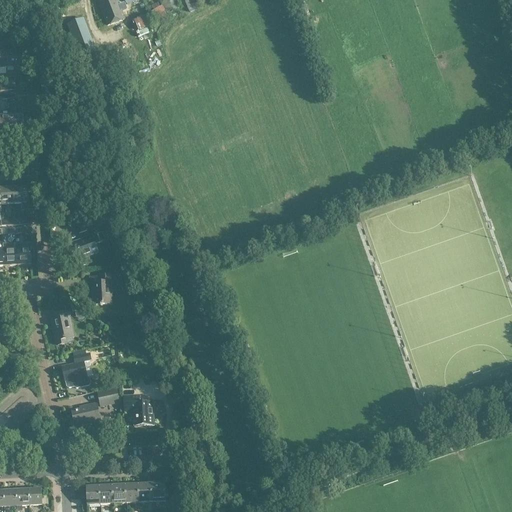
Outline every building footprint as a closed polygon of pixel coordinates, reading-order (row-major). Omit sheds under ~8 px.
[(125,9),(123,4),(119,6),(116,0),(109,0),(99,4),(107,26),(124,19),(121,11),(125,9)] [(179,7),(174,0),(172,0),(169,2),(168,0),(150,10),(155,19),(179,7)] [(188,11),(196,9),(193,0),(187,0),(186,0),(188,11)] [(135,19),(140,29),(151,24),(146,14),(135,19)] [(101,64),(84,19),(68,25),(85,70),(101,64)] [(5,54),(5,70),(18,69),(18,53),(5,54)] [(8,117),(8,133),(22,133),(21,116),(15,117),(14,104),(8,105),(8,117)] [(0,133),(8,133),(8,117),(1,118),(1,112),(0,112),(0,133)] [(0,206),(12,206),(11,189),(6,189),(6,188),(4,187),(0,187),(0,206)] [(25,188),(11,189),(12,206),(21,205),(21,211),(27,211),(26,205),(25,188)] [(13,220),(13,221),(13,226),(28,225),(27,218),(13,219),(14,220),(13,220)] [(79,234),(81,241),(70,246),(76,261),(96,253),(93,246),(100,243),(94,228),(93,225),(89,225),(81,228),(83,232),(79,234)] [(3,268),(16,267),(14,247),(11,247),(5,245),(1,245),(2,252),(3,268)] [(19,247),(14,247),(16,267),(29,267),(28,250),(19,251),(19,247)] [(111,284),(111,276),(99,276),(99,284),(92,284),(93,299),(92,299),(92,306),(111,305),(110,284),(111,284)] [(65,344),(64,340),(73,338),(68,314),(51,317),(57,346),(65,344)] [(73,358),(75,365),(83,364),(92,362),(90,354),(73,358)] [(88,378),(86,379),(83,364),(75,365),(62,368),(66,387),(69,389),(74,388),(76,389),(88,387),(89,386),(90,385),(90,384),(90,383),(90,382),(90,381),(89,380),(89,379),(88,378)] [(120,403),(117,389),(99,393),(102,407),(120,403)] [(153,426),(152,403),(140,404),(139,397),(123,398),(124,413),(136,412),(137,419),(136,419),(136,421),(137,421),(137,427),(153,426)] [(100,422),(96,405),(85,408),(86,410),(72,413),(75,428),(100,422)] [(151,485),(152,504),(166,503),(165,484),(151,485)] [(139,486),(140,504),(152,504),(151,485),(139,486)] [(125,487),(126,505),(140,504),(139,486),(125,487)] [(100,506),(113,506),(112,487),(99,488),(100,506)] [(112,487),(113,506),(126,505),(125,487),(112,487)] [(100,506),(99,488),(86,489),(87,507),(100,506)] [(29,507),(28,491),(16,492),(17,507),(16,511),(22,511),(22,507),(29,507)] [(41,491),(28,491),(29,507),(42,506),(41,491)] [(4,508),(17,507),(16,492),(3,493),(4,508)]
